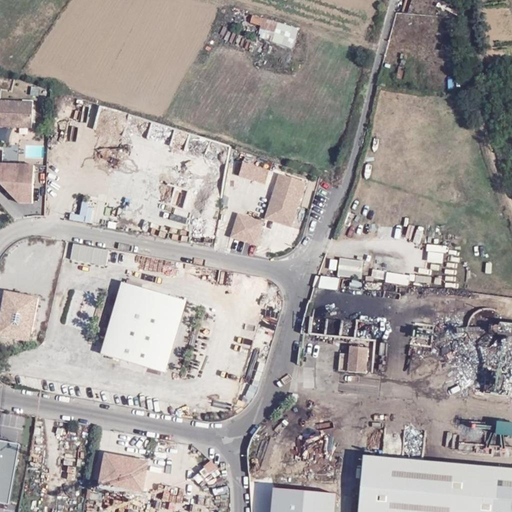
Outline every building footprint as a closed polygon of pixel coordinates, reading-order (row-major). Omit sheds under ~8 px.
[(251,20),(262,23),(263,16),(253,14),(251,20)] [(453,79),(435,78),(434,88),(453,89),(453,79)] [(0,120),(26,121),(27,96),(0,94),(0,120)] [(52,129),(52,139),(66,139),(66,129),(52,129)] [(270,168),(244,160),(240,173),(266,181),(270,168)] [(0,194),(17,195),(17,205),(35,205),(35,165),(0,164),(0,194)] [(268,208),(271,209),(281,212),(278,219),(292,223),(305,180),(279,171),(273,191),(268,208)] [(83,205),(81,215),(71,213),(70,219),(91,224),(95,207),(83,205)] [(278,219),(281,212),(271,209),(268,208),(266,215),(278,219)] [(247,215),(238,212),(236,218),(245,221),(247,215)] [(257,243),(264,220),(247,215),(245,221),(236,218),(232,232),(234,236),(257,243)] [(71,262),(108,265),(109,248),(72,246),(71,262)] [(390,260),(392,252),(383,250),(381,258),(390,260)] [(428,253),(428,263),(444,264),(444,254),(428,253)] [(339,259),(339,278),(363,279),(363,260),(339,259)] [(409,286),(410,276),(387,273),(386,283),(409,286)] [(414,275),(413,282),(430,284),(431,278),(414,275)] [(314,277),(314,290),(339,290),(340,278),(314,277)] [(179,299),(126,284),(107,354),(160,368),(179,299)] [(0,335),(30,341),(38,298),(6,292),(0,324),(0,335)] [(167,371),(187,301),(179,299),(160,368),(167,371)] [(368,349),(352,348),(350,373),(366,374),(368,349)] [(303,412),(289,422),(293,428),(307,417),(303,412)] [(511,437),(511,424),(497,423),(497,425),(462,423),(462,435),(454,435),(454,445),(502,448),(502,437),(511,437)] [(274,435),(284,449),(299,438),(289,425),(274,435)] [(22,446),(0,442),(0,505),(11,507),(22,446)] [(123,472),(145,476),(148,461),(105,453),(100,480),(111,482),(113,470),(123,472)] [(299,454),(295,475),(319,480),(324,460),(299,454)] [(210,473),(204,468),(209,462),(201,455),(191,466),(198,472),(193,478),(201,484),(210,473)] [(511,511),(511,470),(366,457),(360,511),(511,511)] [(212,474),(218,469),(212,461),(206,466),(212,474)] [(111,482),(143,488),(145,476),(123,472),(113,470),(111,482)] [(335,511),(337,496),(274,491),(272,511),(335,511)]
